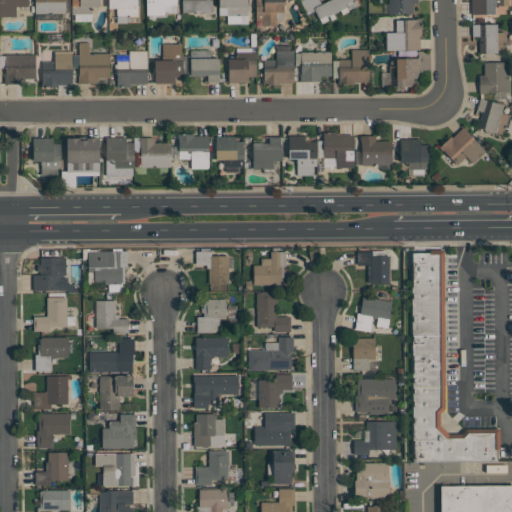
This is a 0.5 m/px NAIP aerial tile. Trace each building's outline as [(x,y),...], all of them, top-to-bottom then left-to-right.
[(35,13),(35,0),(66,0),(66,13),(35,13)] [(100,0),(100,6),(92,6),(92,13),(72,13),(72,0),(100,0)] [(108,0),(137,0),(137,16),(117,16),(117,8),(108,8),(108,0)] [(146,0),(176,0),(176,5),(164,5),(165,15),(146,15),(146,0)] [(247,0),(248,15),(227,15),(227,8),(219,8),(218,0),(247,0)] [(256,0),(283,0),(283,18),(277,25),(262,25),(262,19),(256,19),(256,0)] [(347,6),(319,19),(314,10),(305,14),(298,0),(354,0),(357,6),(349,10),(347,6)] [(413,13),(388,14),(388,0),(417,0),(418,3),(413,3),(413,13)] [(471,0),(503,0),(503,5),(495,5),(495,14),(471,14),(471,0)] [(386,51),(385,32),(395,32),(395,20),(404,20),(404,18),(421,18),(422,35),(420,35),(420,50),(386,51)] [(472,24),(497,24),(497,32),(505,32),(505,53),(479,53),(479,36),(472,36),(472,24)] [(89,43),(89,53),(109,53),(109,79),(97,79),(97,83),(79,83),(79,42),(89,43)] [(155,60),(162,60),(162,44),(181,43),(181,52),(182,52),(183,77),(175,77),(175,83),(155,83),(155,60)] [(211,58),(219,58),(219,81),(207,82),(207,75),(191,76),(190,50),(211,49),(211,58)] [(369,82),(354,82),(354,84),(338,84),(338,80),(339,80),(339,59),(351,59),(351,49),(369,49),(369,82)] [(117,87),(117,61),(129,61),(129,50),(147,50),(147,84),(130,84),(130,87),(117,87)] [(293,50),(294,82),(279,82),(279,84),(264,84),(264,60),(276,60),(276,50),(293,50)] [(42,61),(54,61),(54,51),(72,51),(72,84),(58,84),(58,86),(42,86),(42,61)] [(331,51),(331,76),(320,76),(320,80),(301,80),(301,51),(331,51)] [(228,83),(228,59),(235,59),(235,52),(256,52),(256,76),(248,76),(248,82),(228,83)] [(5,83),(5,54),(36,54),(36,78),(25,78),(25,83),(5,83)] [(389,87),(389,67),(396,67),(396,58),(419,58),(419,75),(418,75),(418,78),(414,78),(414,86),(389,87)] [(509,93),(479,93),(479,76),(484,75),(484,62),(508,62),(508,78),(509,77),(509,93)] [(502,135),(478,127),(482,111),(476,109),(480,98),(503,105),(500,113),(508,115),(502,135)] [(457,164),(443,150),(442,151),(439,147),(451,136),(452,137),(463,127),(486,151),(473,163),(466,156),(457,164)] [(353,134),(353,166),(336,167),(336,158),(323,158),(323,131),(337,131),(337,135),(353,134)] [(190,159),(178,159),(177,134),(193,134),(193,136),(208,136),(209,169),(191,169),(190,159)] [(288,159),(288,135),(304,135),(305,142),(308,142),(308,141),(316,141),(316,166),(313,166),(313,175),(297,175),(297,159),(288,159)] [(243,141),(243,167),(224,167),(224,159),(216,159),(216,136),(236,136),(236,141),(243,141)] [(281,136),(281,145),(268,145),(268,136),(281,136)] [(362,165),(361,142),(360,142),(360,136),(375,136),(375,141),(391,140),(391,164),(362,165)] [(61,143),(61,175),(41,175),(41,161),(33,161),(33,137),(53,137),(53,143),(61,143)] [(134,168),(114,168),(114,160),(106,160),(105,137),(126,137),(126,143),(134,143),(134,168)] [(154,137),(154,143),(170,143),(171,167),(140,167),(140,145),(139,145),(139,137),(154,137)] [(67,138),(79,138),(79,140),(87,140),(87,138),(97,138),(97,144),(99,144),(99,162),(93,162),(93,170),(84,170),(84,162),(82,162),(82,170),(72,170),(72,162),(67,162),(67,138)] [(420,138),(420,144),(428,144),(428,169),(409,169),(409,162),(401,162),(401,138),(420,138)] [(281,148),(282,160),(273,160),(273,169),(253,169),(253,149),(281,148)] [(93,283),(93,272),(88,272),(87,252),(125,251),(125,266),(123,266),(123,283),(93,283)] [(367,285),(366,265),(356,266),(356,252),(371,251),(371,256),(388,256),(388,285),(367,285)] [(208,284),(208,266),(195,266),(195,252),(210,252),(210,255),(227,255),(228,284),(208,284)] [(278,285),(253,285),(253,266),(260,265),(260,259),(271,259),(270,252),(285,252),(285,267),(282,267),(282,284),(278,284),(278,285)] [(411,254),(411,335),(445,334),(444,254),(411,254)] [(67,291),(32,292),(32,276),(36,276),(36,265),(39,265),(39,257),(65,257),(66,273),(60,273),(61,279),(66,278),(67,285),(72,285),(72,288),(77,288),(77,293),(67,293),(67,291)] [(256,294),(274,294),(274,317),(289,317),(289,332),(274,332),(274,327),(256,327),(256,294)] [(362,297),(391,301),(387,328),(376,326),(377,318),(371,318),(369,331),(354,329),(356,313),(360,314),(362,297)] [(48,332),(34,332),(33,317),(47,316),(46,299),(65,299),(65,327),(47,327),(48,332)] [(218,332),(197,333),(196,317),(203,317),(203,299),(224,299),(224,318),(217,318),(218,332)] [(128,334),(115,335),(115,329),(95,329),(95,302),(115,301),(115,315),(118,315),(118,319),(128,319),(128,334)] [(411,335),(412,385),(446,386),(445,334),(411,335)] [(208,371),(195,371),(195,338),(226,337),(226,355),(208,356),(208,371)] [(34,371),(34,355),(39,355),(39,338),(67,338),(67,359),(49,359),(49,371),(34,371)] [(290,371),(248,372),(248,350),(278,349),(277,338),(292,338),(292,353),(290,353),(290,371)] [(88,373),(88,353),(118,353),(118,339),(132,339),(132,354),(126,354),(126,372),(88,373)] [(352,339),(373,339),(374,359),(367,359),(368,371),(353,371),(352,339)] [(207,408),(193,408),(193,374),(237,373),(237,394),(217,394),(218,402),(207,402),(207,408)] [(277,409),(257,409),(257,380),(275,379),(275,374),(291,374),(291,389),(281,389),(281,393),(277,393),(277,409)] [(66,405),(51,405),(51,409),(33,410),(33,392),(46,392),(45,377),(66,377),(66,405)] [(118,410),(99,410),(99,377),(132,377),(132,398),(118,398),(118,410)] [(394,414),(370,415),(370,411),(356,411),(356,380),(394,380),(394,414)] [(412,385),(412,428),(439,427),(439,412),(446,406),(446,386),(412,385)] [(289,446),(254,446),(254,428),(264,428),(264,413),(294,413),(294,429),(289,429),(289,446)] [(37,414),(68,414),(69,434),(51,434),(51,448),(36,448),(36,432),(38,432),(37,414)] [(119,415),(134,415),(134,432),(132,432),(132,449),(102,449),(101,429),(108,429),(108,422),(119,422),(119,415)] [(223,419),(224,447),(193,448),(192,423),(195,423),(195,415),(215,415),(215,419),(223,419)] [(367,454),(353,454),(353,440),(364,440),(364,421),(395,421),(395,449),(367,450),(367,454)] [(412,428),(413,460),(500,459),(500,429),(470,429),(463,439),(448,439),(439,427),(412,428)] [(289,484),(272,485),(271,451),(293,451),(294,472),(289,472),(289,484)] [(194,485),(194,467),(208,467),(208,452),(227,452),(227,480),(210,480),(210,485),(194,485)] [(49,486),(34,486),(34,472),(45,472),(45,462),(47,462),(47,454),(66,453),(67,481),(48,481),(49,486)] [(102,487),(102,467),(94,467),(94,454),(131,454),(131,486),(102,487)] [(389,498),(368,498),(368,493),(354,493),(354,481),(356,481),(355,463),(388,462),(389,498)] [(511,511),(511,484),(441,484),(441,511),(511,511)] [(260,511),(260,503),(277,502),(277,489),(293,489),(294,505),(291,505),(291,511),(260,511)] [(221,511),(195,511),(195,507),(198,507),(198,490),(228,490),(228,508),(221,509),(221,511)] [(131,511),(99,511),(99,491),(132,491),(132,505),(124,505),(124,508),(131,508),(131,511)] [(51,511),(36,511),(36,508),(39,508),(39,492),(69,492),(69,511),(51,511)]
